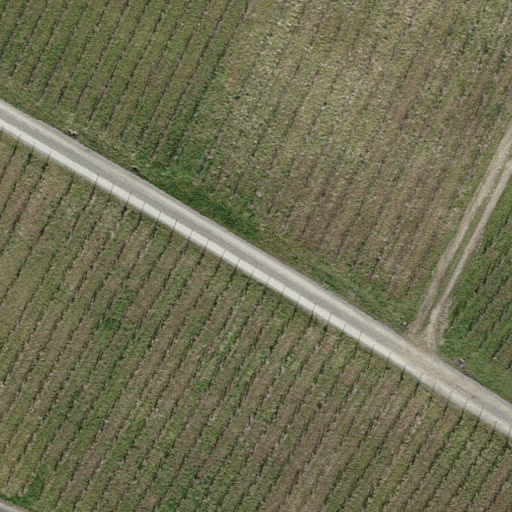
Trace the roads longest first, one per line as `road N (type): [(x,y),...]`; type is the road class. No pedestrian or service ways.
road 1 (track): [(511,421),(0,119)]
road 2 (track): [(511,154),(410,356)]
